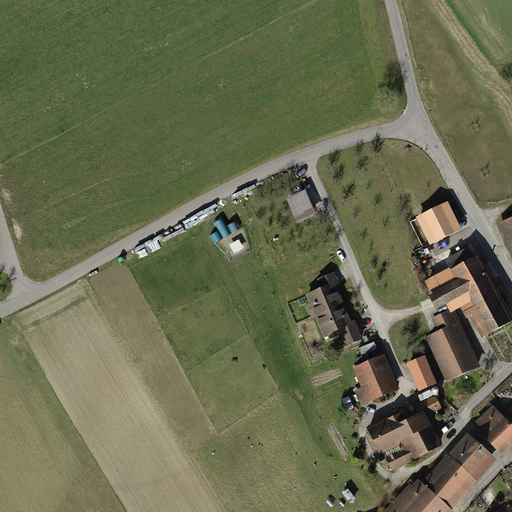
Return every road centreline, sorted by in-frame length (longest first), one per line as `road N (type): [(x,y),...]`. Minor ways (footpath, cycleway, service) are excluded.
road 1 (residential): [(309,153),(0,312)]
road 2 (residential): [(309,153),(405,387),(401,400),(362,423)]
road 3 (residential): [(511,278),(423,126)]
road 4 (track): [(366,511),(453,439),(469,408)]
road 5 (unclassified): [(423,126),(391,0)]
